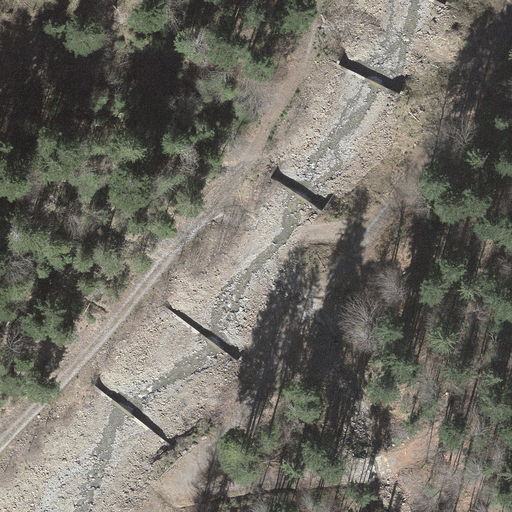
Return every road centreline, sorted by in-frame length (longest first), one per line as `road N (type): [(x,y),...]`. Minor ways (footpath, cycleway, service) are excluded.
road 1 (track): [(511,25),(471,99),(309,297),(272,375),(201,455),(202,481),(233,491),(413,430),(471,390),(511,374)]
road 2 (track): [(319,0),(251,153),(0,452)]
